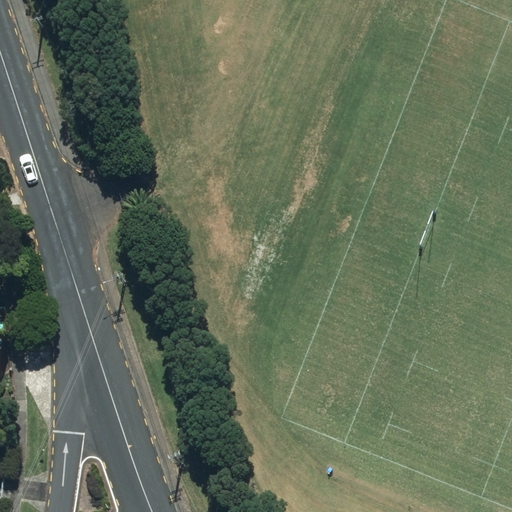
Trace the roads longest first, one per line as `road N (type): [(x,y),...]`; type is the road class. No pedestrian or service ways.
road 1 (secondary): [(79,299),(0,51)]
road 2 (secondary): [(152,511),(79,299)]
road 3 (secondary): [(59,511),(79,299)]
